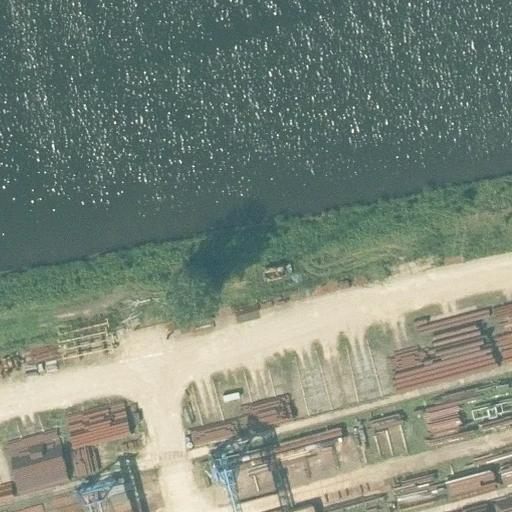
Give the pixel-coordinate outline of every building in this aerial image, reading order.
[(306,254),(246,268),(253,300),(295,291),(293,285),(312,280),(306,254)] [(69,321),(124,311),(121,291),(66,302),(69,321)] [(511,307),(492,311),(491,310),(436,319),(442,354),(511,342),(511,307)] [(84,415),(93,444),(142,430),(133,401),(84,415)] [(190,427),(195,445),(246,430),(241,412),(190,427)] [(39,485),(77,478),(71,451),(34,458),(39,485)] [(321,511),(317,501),(298,508),(299,511),(321,511)]
